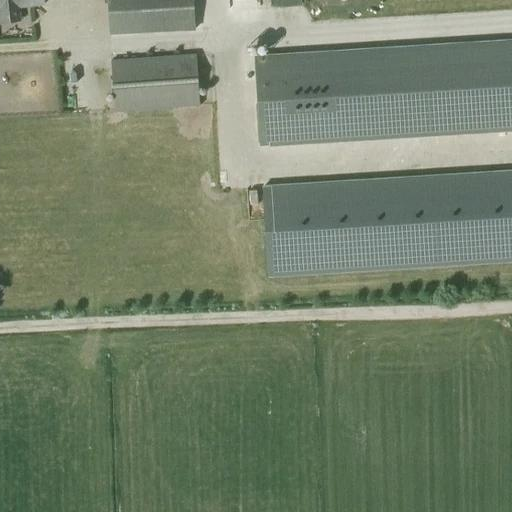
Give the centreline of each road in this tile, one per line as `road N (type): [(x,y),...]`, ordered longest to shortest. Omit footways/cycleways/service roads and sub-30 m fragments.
road 1 (residential): [(511,19),(0,47)]
road 2 (track): [(0,325),(511,306)]
